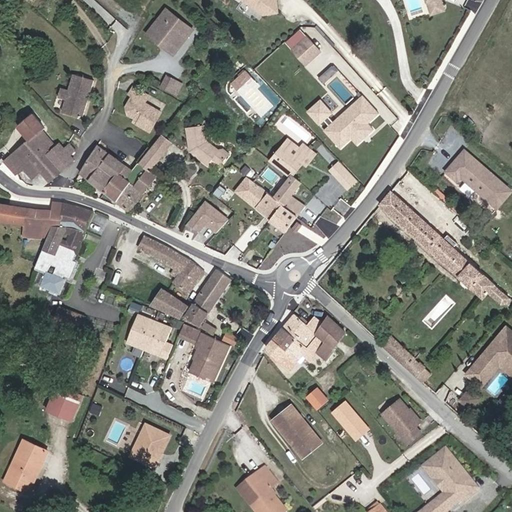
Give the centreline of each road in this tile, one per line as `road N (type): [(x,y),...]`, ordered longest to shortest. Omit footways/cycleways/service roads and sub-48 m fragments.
road 1 (residential): [(490,0),(380,188),(330,248),(294,275)]
road 2 (residential): [(511,472),(294,275)]
road 3 (residential): [(294,275),(172,511)]
road 4 (residential): [(294,275),(247,275),(78,194),(56,193)]
road 5 (unknown): [(409,143),(308,33)]
road 6 (residential): [(56,193),(108,104),(111,63)]
